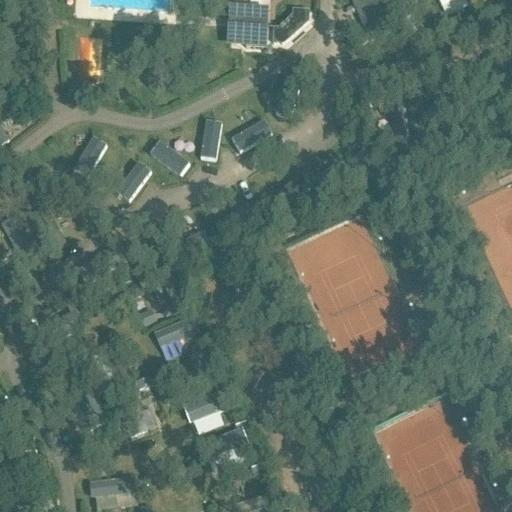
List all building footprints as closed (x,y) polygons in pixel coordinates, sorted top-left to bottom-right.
[(312,28),(313,14),(295,14),(294,22),(280,34),(274,34),(274,50),(287,52),(312,28)] [(267,51),(268,31),(228,28),(227,49),(267,51)] [(292,122),(302,86),(286,82),(277,118),(292,122)] [(222,128),(206,125),(201,162),(217,165),(222,128)] [(240,158),(273,140),(265,126),(232,144),(240,158)] [(88,183),(108,150),(94,141),(73,174),(88,183)] [(181,182),(191,168),(160,146),(150,159),(181,182)] [(129,207),(152,177),(139,167),(116,197),(129,207)] [(312,195),(302,180),(264,206),(274,221),(312,195)] [(226,243),(257,221),(248,208),(217,230),(226,243)] [(25,271),(42,262),(19,221),(2,230),(25,271)] [(177,267),(212,251),(205,236),(170,252),(177,267)] [(88,293),(127,267),(116,251),(77,276),(88,293)] [(45,356),(85,332),(74,315),(34,339),(45,356)] [(131,444),(149,436),(130,394),(112,402),(131,444)] [(191,429),(234,412),(227,395),(184,412),(191,429)] [(207,468),(250,450),(242,433),(199,450),(207,468)] [(92,503),(136,498),(135,482),(90,487),(92,503)]
